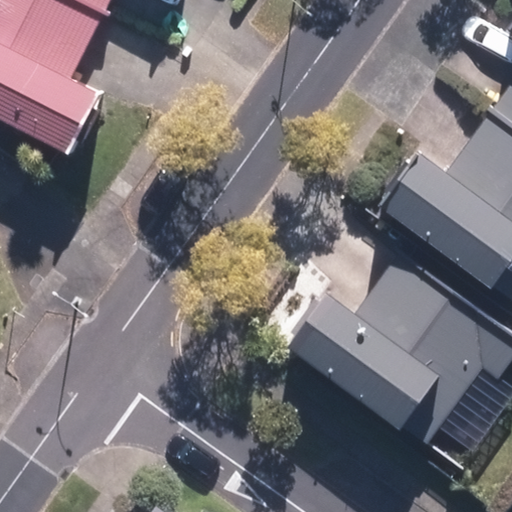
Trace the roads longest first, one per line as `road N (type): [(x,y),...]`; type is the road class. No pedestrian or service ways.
road 1 (residential): [(357,0),(96,367)]
road 2 (residential): [(96,367),(300,511)]
road 3 (residential): [(96,367),(0,500)]
